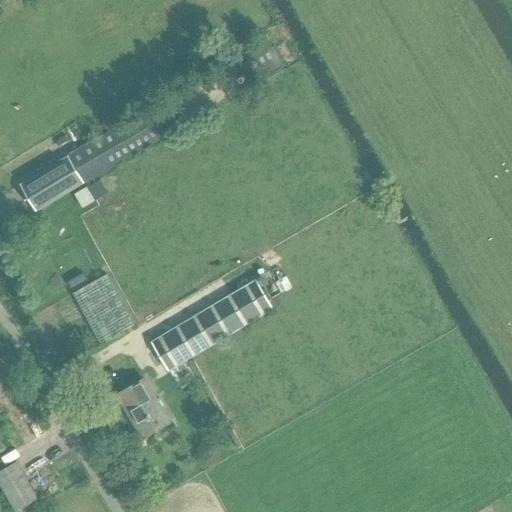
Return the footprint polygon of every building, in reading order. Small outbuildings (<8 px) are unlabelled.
[(267,40),(244,54),(261,82),(284,68),(267,40)] [(162,139),(146,111),(68,156),(84,184),(162,139)] [(68,156),(19,185),(36,213),(84,184),(68,156)] [(99,179),(73,194),(82,209),(107,193),(99,179)] [(271,310),(255,282),(151,341),(167,370),(271,310)] [(142,438),(169,422),(144,379),(116,395),(142,438)] [(0,484),(15,510),(36,498),(16,463),(0,471),(0,484)]
